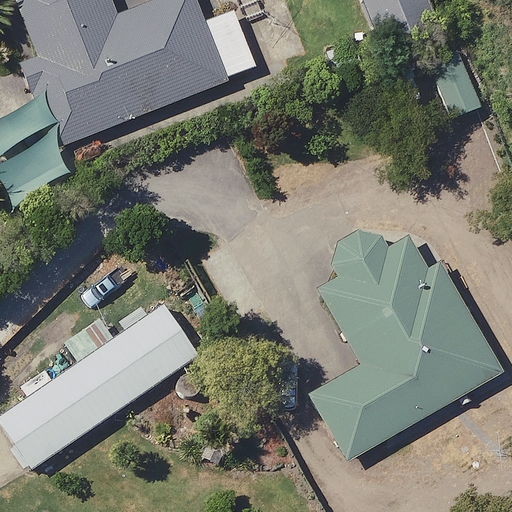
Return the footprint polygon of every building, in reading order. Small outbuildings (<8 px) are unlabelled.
[(235,16),(201,30),(189,0),(167,0),(111,22),(102,0),(6,0),(32,62),(17,68),(50,152),(193,96),(257,71),(235,16)] [(431,29),(420,0),(357,0),(375,49),(431,29)] [(476,113),(459,53),(427,62),(444,122),(476,113)] [(426,93),(399,77),(370,84),(379,118),(395,113),(409,121),(426,93)] [(378,258),(366,236),(328,258),(340,279),(314,294),(358,373),(306,402),(342,467),(494,381),(434,274),(422,281),(402,244),(378,258)] [(195,363),(161,311),(0,417),(0,431),(27,473),(195,363)]
